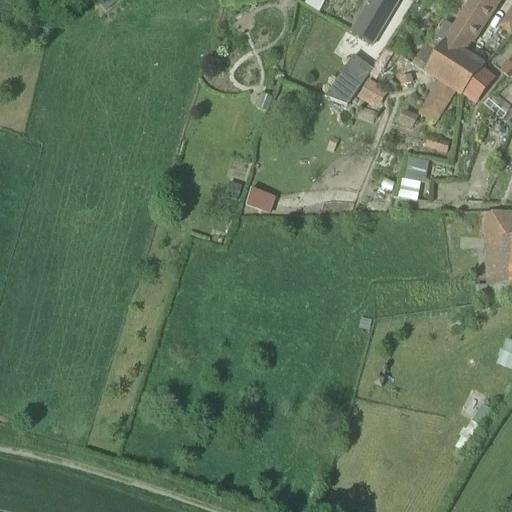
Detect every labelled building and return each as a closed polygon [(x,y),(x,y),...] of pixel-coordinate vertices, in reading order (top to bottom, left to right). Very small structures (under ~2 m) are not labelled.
[(122,0),(98,0),(94,5),(105,16),(122,0)] [(326,0),(307,0),(305,5),(313,11),(319,14),(327,1),(326,0)] [(371,0),(362,15),(383,28),(395,6),(392,4),(394,0),(371,0)] [(462,60),(499,0),(472,0),(453,29),(424,74),(439,83),(456,94),(462,97),(471,84),(478,75),(481,71),(462,60)] [(511,33),(511,32),(511,5),(498,24),(511,33)] [(442,22),(432,37),(431,35),(411,66),(424,74),(453,29),(442,22)] [(511,57),(499,72),(509,82),(511,79),(511,57)] [(347,109),(371,74),(370,73),(352,60),(325,100),(347,109)] [(412,76),(399,78),(401,87),(414,85),(412,76)] [(367,82),(358,97),(359,101),(369,106),(379,89),(367,82)] [(272,100),(262,96),(257,109),(267,113),(272,100)] [(511,111),(501,124),(510,132),(511,129),(511,111)] [(399,125),(413,131),(419,118),(405,112),(399,125)] [(449,145),(428,138),(424,149),(446,156),(449,145)] [(408,161),(405,182),(425,185),(429,164),(408,161)] [(384,191),(392,194),(396,183),(388,180),(384,191)] [(238,203),(243,188),(230,184),(225,198),(238,203)] [(271,197),(254,191),(248,207),(264,214),(271,197)] [(485,215),(488,286),(511,285),(511,215),(510,215),(485,215)] [(497,416),(483,408),(455,450),(465,457),(482,431),(486,433),(497,416)]
